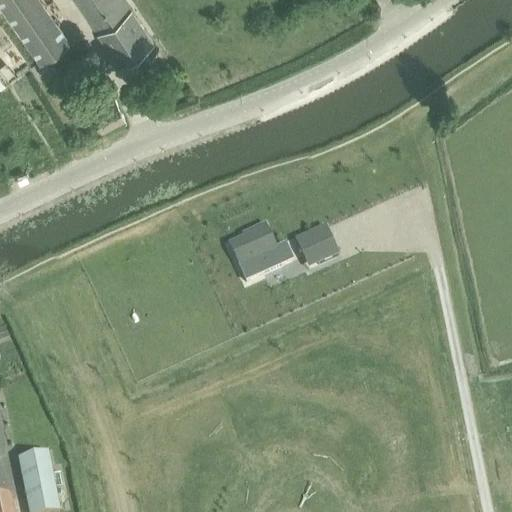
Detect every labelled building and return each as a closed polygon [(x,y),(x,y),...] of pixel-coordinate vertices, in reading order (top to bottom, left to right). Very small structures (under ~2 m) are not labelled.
[(41,0),(0,0),(0,7),(40,63),(71,41),(41,0)] [(153,42),(124,0),(75,0),(120,65),(153,42)] [(101,133),(125,121),(114,101),(91,113),(101,133)] [(251,238),(229,248),(242,276),(246,284),(292,263),(286,248),(277,252),(265,228),(249,235),(251,238)] [(325,230),(296,244),(303,260),(314,255),(319,266),(337,258),(325,230)] [(59,511),(48,457),(19,463),(28,511),(59,511)] [(0,511),(11,511),(10,502),(0,504),(0,511)]
